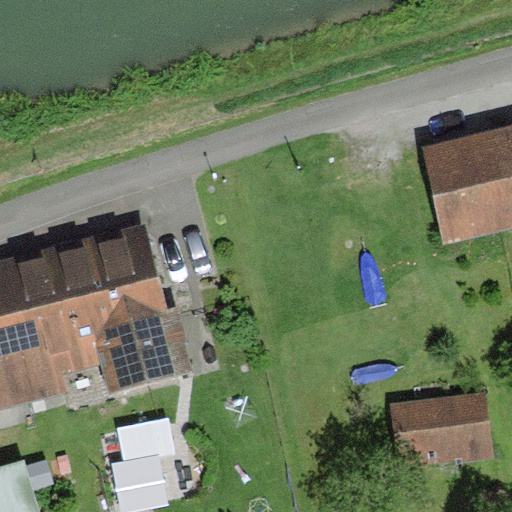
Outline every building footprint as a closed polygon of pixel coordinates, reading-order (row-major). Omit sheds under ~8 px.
[(511,127),(424,149),(450,246),(511,230),(511,127)] [(198,375),(181,311),(169,315),(146,227),(60,249),(0,264),(0,411),(70,393),(65,373),(102,364),(111,398),(198,375)] [(488,394),(395,406),(403,467),(496,455),(488,394)] [(171,424),(118,435),(125,468),(178,456),(171,424)] [(39,511),(25,464),(0,470),(0,511),(39,511)]
